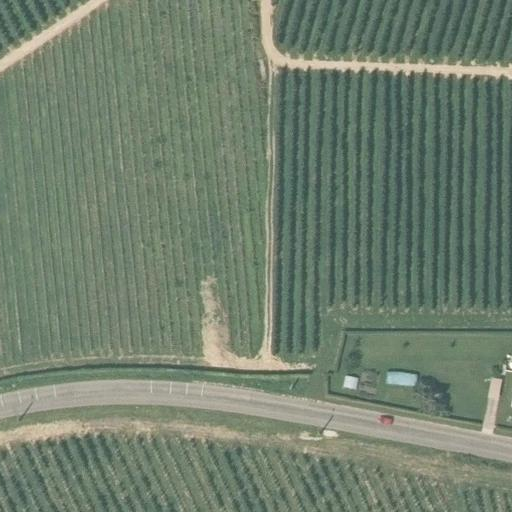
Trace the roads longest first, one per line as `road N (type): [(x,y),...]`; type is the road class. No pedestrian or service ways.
road 1 (tertiary): [(0,404),(127,388),(215,395),(511,449)]
road 2 (track): [(262,0),(263,45),(286,64),(511,79)]
